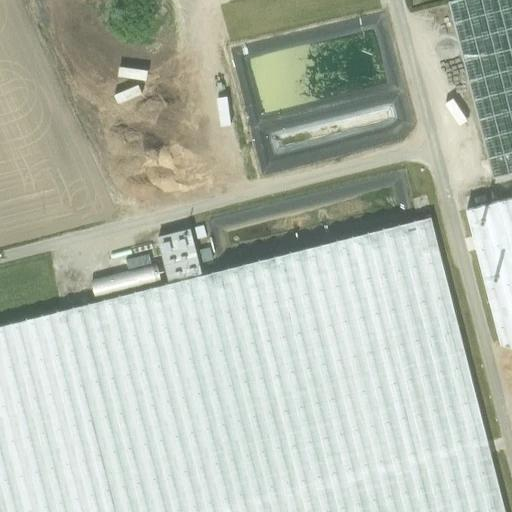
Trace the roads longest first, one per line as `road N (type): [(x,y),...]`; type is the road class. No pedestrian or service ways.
road 1 (unclassified): [(432,148),(0,259)]
road 2 (unclassified): [(432,148),(511,460)]
road 3 (unclassified): [(396,0),(432,148)]
